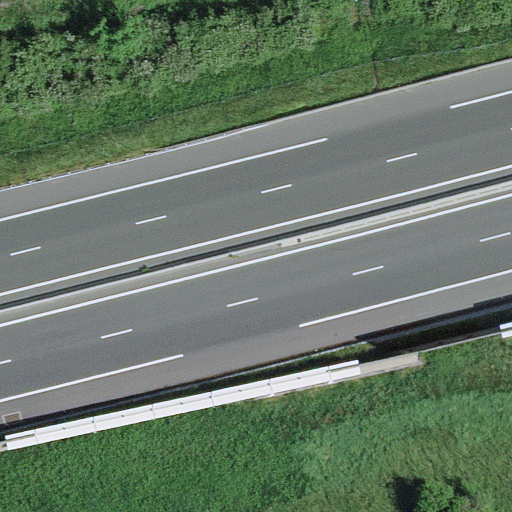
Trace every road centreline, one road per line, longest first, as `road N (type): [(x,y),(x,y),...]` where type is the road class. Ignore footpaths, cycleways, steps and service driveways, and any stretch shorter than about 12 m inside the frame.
road 1 (motorway): [(0,368),(511,238)]
road 2 (motorway): [(511,128),(0,257)]
